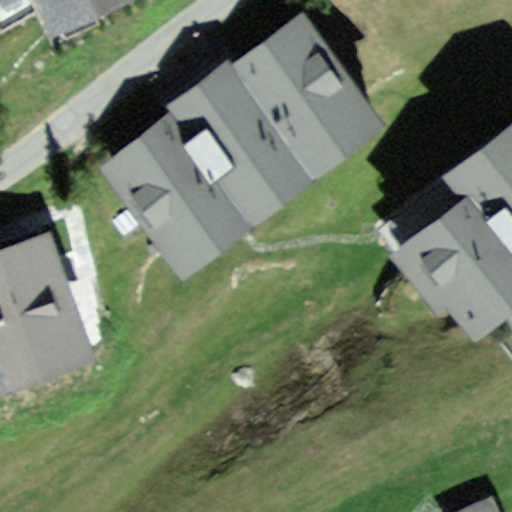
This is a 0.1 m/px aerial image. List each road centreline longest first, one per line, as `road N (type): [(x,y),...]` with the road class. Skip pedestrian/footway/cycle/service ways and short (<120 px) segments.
road 1 (residential): [(0,168),(234,0)]
road 2 (track): [(315,511),(467,424)]
